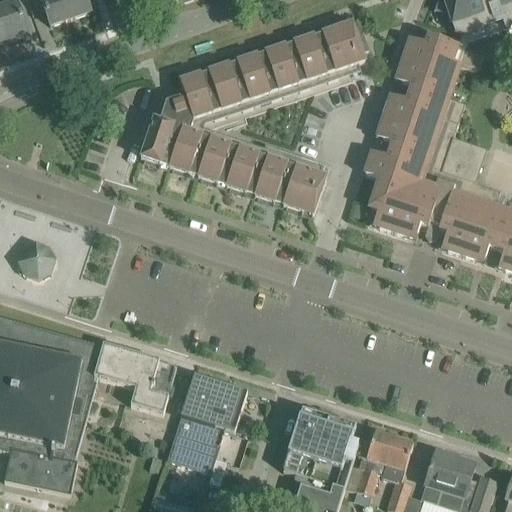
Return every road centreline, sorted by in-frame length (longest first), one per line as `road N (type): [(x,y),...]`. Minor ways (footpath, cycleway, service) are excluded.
road 1 (tertiary): [(511,350),(0,178)]
road 2 (unclassified): [(0,91),(262,0)]
